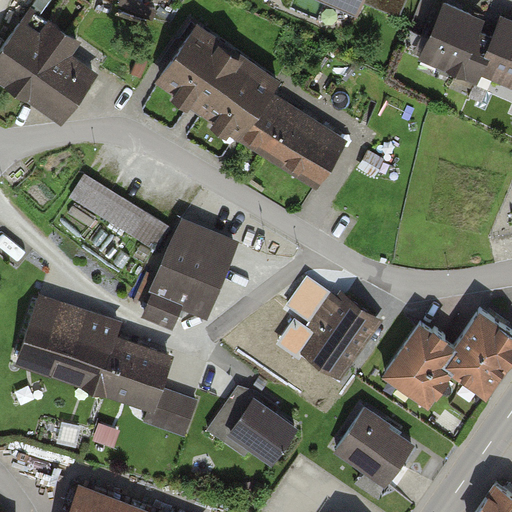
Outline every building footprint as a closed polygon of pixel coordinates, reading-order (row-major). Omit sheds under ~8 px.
[(322,0),(358,16),(365,2),(399,17),(406,0),(322,0)] [(497,22),(449,0),(444,0),(418,57),(472,83),(478,71),(511,87),(511,13),(503,10),(497,22)] [(46,25),(28,13),(0,56),(0,79),(68,123),(103,69),(75,51),(82,40),(50,19),(46,25)] [(284,79),(200,22),(160,81),(316,188),(348,141),(276,91),(284,79)] [(175,228),(86,172),(69,198),(164,260),(175,228)] [(238,236),(179,216),(175,228),(164,260),(145,316),(173,325),(180,306),(211,317),(238,236)] [(388,320),(348,290),(342,297),(335,292),(312,322),(319,328),(301,351),(340,381),(388,320)] [(128,322),(40,295),(20,362),(155,403),(148,426),(185,437),(197,400),(163,389),(175,351),(124,335),(128,322)] [(462,343),(426,318),(388,375),(432,405),(456,370),(493,396),(511,368),(511,325),(486,308),(462,343)] [(299,423),(256,391),(230,426),(273,458),(299,423)] [(396,422),(370,404),(338,451),(366,471),(368,469),(389,484),(416,446),(392,429),(396,422)] [(162,511),(82,481),(69,511),(162,511)] [(511,511),(511,490),(498,481),(477,511),(511,511)]
